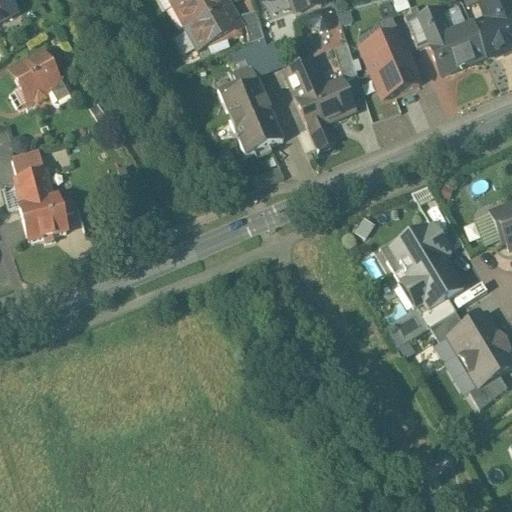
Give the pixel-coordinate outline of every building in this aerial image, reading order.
[(6,0),(0,0),(0,23),(15,14),(6,0)] [(168,0),(173,8),(188,0),(168,0)] [(224,0),(188,0),(173,8),(174,9),(177,7),(189,28),(184,31),(184,32),(229,7),(224,0)] [(289,0),(295,16),(320,8),(317,0),(289,0)] [(511,11),(507,0),(499,0),(480,8),(487,24),(470,30),(483,62),(511,50),(511,11)] [(229,7),(184,32),(197,55),(207,50),(207,51),(241,38),(238,32),(240,31),(234,22),(236,21),(229,7)] [(255,14),(241,19),(249,47),(262,41),(255,14)] [(448,39),(438,14),(416,22),(427,50),(440,80),(483,62),(470,30),(448,39)] [(427,50),(416,22),(406,27),(417,54),(427,50)] [(389,25),(362,35),(362,37),(360,38),(358,44),(359,45),(359,47),(361,52),(397,37),(395,31),(396,31),(389,25)] [(396,31),(395,31),(397,37),(406,58),(417,54),(406,27),(396,31)] [(361,52),(360,52),(382,104),(418,89),(406,58),(397,37),(361,52)] [(282,70),(273,48),(262,52),(271,74),(282,70)] [(347,48),(333,53),(343,84),(356,79),(347,48)] [(262,52),(245,59),(250,69),(255,81),(271,74),(262,52)] [(41,56),(9,74),(19,92),(24,90),(31,103),(36,105),(44,100),(45,95),(46,95),(58,88),(58,86),(41,56)] [(323,91),(312,65),(284,77),(308,134),(325,128),(353,116),(340,84),(323,91)] [(250,69),(232,77),(235,85),(217,93),(244,160),(282,145),(255,81),(250,69)] [(63,83),(58,86),(58,88),(46,95),(53,107),(58,109),(70,102),(71,97),(64,83),(63,84),(63,83)] [(399,111),(397,103),(379,108),(382,117),(399,111)] [(382,148),(411,136),(402,115),(373,127),(382,148)] [(325,128),(308,134),(317,155),(333,147),(325,128)] [(38,156),(11,163),(16,181),(43,174),(38,156)] [(43,174),(16,181),(23,209),(50,201),(43,174)] [(23,209),(17,210),(27,245),(66,234),(56,200),(50,201),(23,209)] [(511,210),(488,220),(499,249),(504,248),(507,257),(511,254),(511,210)] [(188,222),(181,226),(185,233),(192,228),(188,222)] [(425,233),(393,252),(389,255),(398,270),(401,275),(393,280),(398,289),(396,291),(412,316),(422,311),(426,316),(427,318),(430,315),(430,316),(447,305),(463,296),(455,284),(443,264),(449,260),(443,251),(431,232),(426,235),(425,233)] [(209,304),(190,313),(198,331),(202,329),(206,338),(221,331),(209,304)] [(447,305),(430,316),(430,315),(427,318),(426,316),(418,321),(427,336),(429,334),(455,319),(447,305)] [(455,319),(429,334),(438,349),(448,343),(448,342),(463,332),(455,319)] [(497,341),(484,320),(463,332),(448,342),(448,343),(460,362),(458,363),(467,378),(469,377),(478,392),(478,393),(494,384),(511,372),(511,369),(506,359),(508,358),(497,341)] [(494,384),(478,393),(478,392),(467,398),(478,416),(506,394),(505,393),(501,396),(494,384)]
